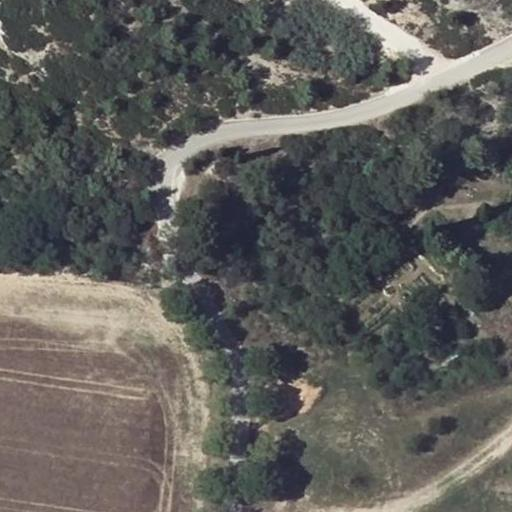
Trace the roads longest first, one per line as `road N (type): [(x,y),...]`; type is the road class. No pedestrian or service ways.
road 1 (unclassified): [(220,511),(236,350),(184,291),(157,230),(156,182),(181,146),(366,108),(511,37)]
road 2 (track): [(404,511),(511,451)]
